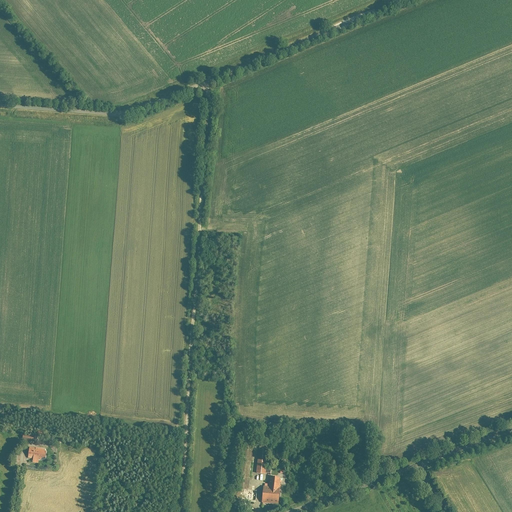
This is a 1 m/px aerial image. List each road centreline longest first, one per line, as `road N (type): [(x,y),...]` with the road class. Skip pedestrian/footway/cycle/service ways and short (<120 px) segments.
road 1 (track): [(180,511),(211,80)]
road 2 (unclassified): [(396,0),(134,116),(0,106)]
road 3 (residential): [(417,464),(291,511)]
